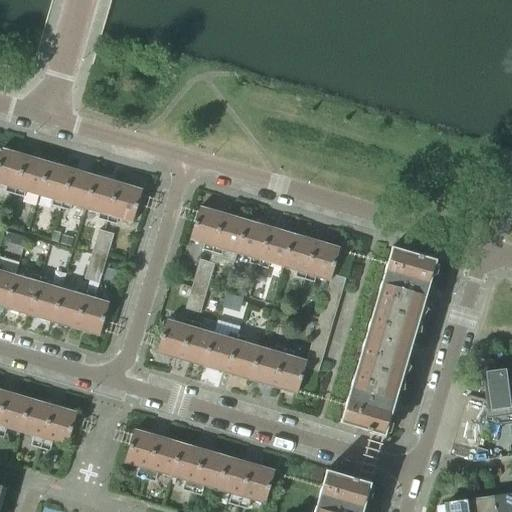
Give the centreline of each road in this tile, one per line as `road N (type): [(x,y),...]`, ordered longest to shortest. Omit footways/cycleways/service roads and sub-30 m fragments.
road 1 (residential): [(416,471),(104,379)]
road 2 (residential): [(184,159),(485,247)]
road 3 (residential): [(184,159),(127,356),(104,379)]
road 4 (residential): [(485,247),(416,471)]
road 5 (residential): [(47,116),(184,159)]
road 6 (residential): [(79,0),(47,116)]
